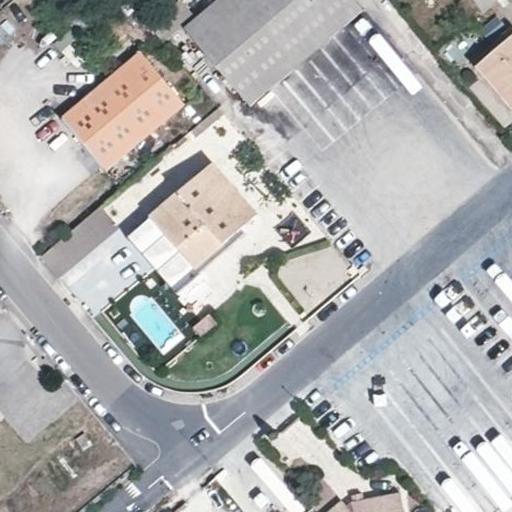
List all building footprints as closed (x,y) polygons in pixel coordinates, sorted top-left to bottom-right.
[(360,15),(348,0),(226,0),(183,35),(245,109),(360,15)] [(511,0),(466,0),(481,18),(502,0),(511,0)] [(192,19),(179,4),(147,30),(159,45),(192,19)] [(106,52),(117,43),(89,9),(77,19),(106,52)] [(511,37),(505,29),(470,58),(511,108),(511,37)] [(55,121),(98,173),(175,106),(131,57),(108,76),(55,121)] [(224,119),(215,109),(185,136),(193,144),(224,119)] [(255,215),(212,166),(126,239),(173,295),(197,275),(191,268),(255,215)] [(40,260),(58,281),(117,231),(99,209),(40,260)] [(214,323),(207,314),(194,324),(201,334),(214,323)] [(308,508),(311,511),(401,511),(398,498),(343,507),(322,482),(300,500),(308,508)]
